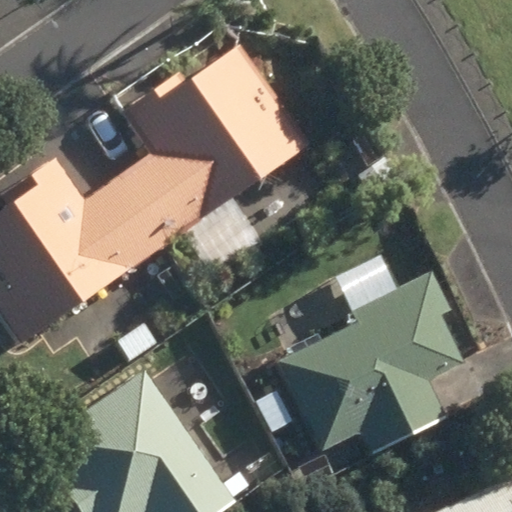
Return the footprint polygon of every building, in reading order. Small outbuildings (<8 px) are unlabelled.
[(154,164),(116,190),(162,256),(308,153),(241,55),(188,91),(182,83),(125,122),(154,164)] [(0,319),(22,351),(162,256),(116,190),(86,210),(57,169),(3,206),(10,215),(0,222),(0,319)] [(173,267),(191,292),(211,278),(193,252),(173,267)] [(362,440),(375,464),(448,427),(429,391),(465,372),(440,323),(452,317),(432,280),(352,321),(357,332),(280,371),(325,459),(362,440)] [(236,511),(146,378),(43,448),(76,496),(67,502),(74,511),(236,511)] [(511,511),(511,486),(460,511),(511,511)]
